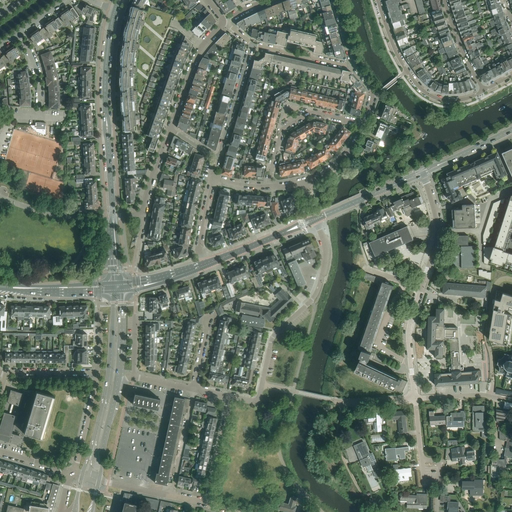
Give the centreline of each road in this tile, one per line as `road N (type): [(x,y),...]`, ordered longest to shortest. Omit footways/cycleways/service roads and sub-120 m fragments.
road 1 (secondary): [(112,216),(104,89),(114,10)]
road 2 (secondary): [(113,288),(108,375),(84,476)]
road 3 (residential): [(261,384),(273,335),(310,300),(325,267),(314,219)]
road 4 (residential): [(483,89),(440,98),(420,86),(395,48),(379,0)]
road 5 (residential): [(364,124),(311,112),(282,129),(266,187)]
road 6 (residential): [(419,291),(437,232),(422,172)]
road 7 (residential): [(169,129),(194,61),(222,21)]
road 8 (residential): [(337,400),(338,447),(374,511)]
road 9 (residential): [(253,44),(218,159)]
road 10 (secondary): [(203,265),(314,219)]
